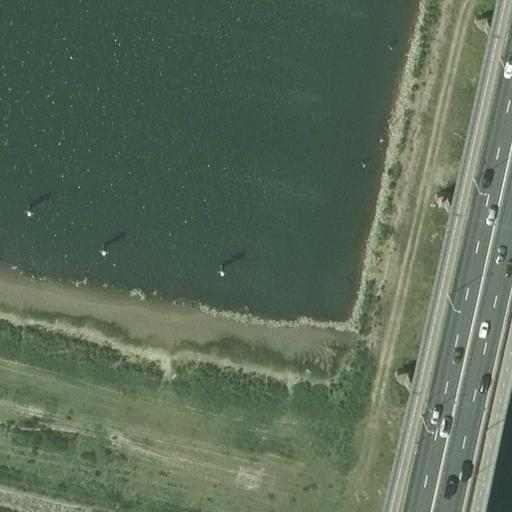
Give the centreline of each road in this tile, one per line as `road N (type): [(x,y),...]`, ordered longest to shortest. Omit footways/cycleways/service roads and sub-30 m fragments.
road 1 (motorway): [(511,75),(411,511)]
road 2 (motorway): [(441,511),(511,203)]
